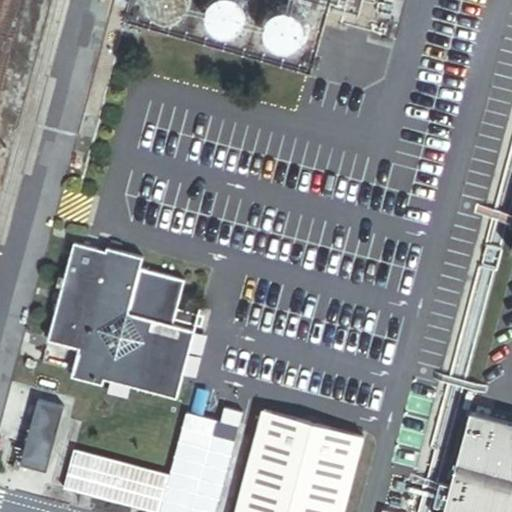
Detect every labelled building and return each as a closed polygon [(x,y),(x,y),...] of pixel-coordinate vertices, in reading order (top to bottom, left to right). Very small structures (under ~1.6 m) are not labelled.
[(190,10),(192,5),(191,0),(149,0),(150,5),(152,10),(154,14),(158,18),(163,21),(168,22),(173,22),(178,21),(183,18),(187,15),(190,10)] [(248,24),(250,19),(250,13),(249,8),(247,3),(244,0),(213,0),(211,3),(209,8),(208,13),(208,18),(210,23),(213,27),(216,31),(221,34),(226,35),(231,35),(236,34),(241,31),(245,28),(248,24)] [(307,40),(308,35),(308,29),(307,24),(305,19),(302,15),(298,12),(293,10),(288,9),(283,10),(277,12),(273,15),(270,19),(268,24),(267,29),(267,34),(268,39),(271,44),(275,47),(280,50),(285,52),(290,51),(295,50),(300,48),(304,44),(307,40)] [(380,43),(382,35),(369,32),(368,40),(380,43)] [(108,379),(180,398),(198,330),(175,324),(187,280),(142,268),(145,256),(110,247),(109,251),(77,243),(51,340),(82,348),(75,376),(107,385),(108,379)] [(48,470),(66,405),(40,398),(22,463),(48,470)] [(173,471),(161,511),(164,511),(216,511),(244,414),(224,408),(221,421),(189,412),(173,471)] [(265,413),(238,511),(345,511),(364,439),(265,413)] [(511,511),(511,423),(474,413),(447,511),(511,511)] [(161,511),(173,471),(78,445),(67,485),(161,511)]
